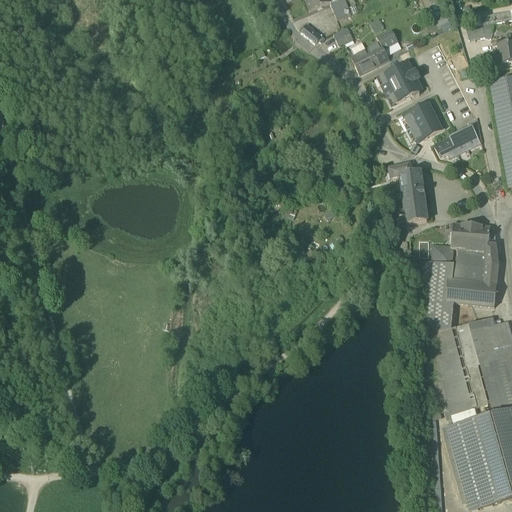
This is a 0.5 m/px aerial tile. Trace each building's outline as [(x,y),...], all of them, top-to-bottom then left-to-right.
[(330,5),(327,0),(304,0),(310,14),(329,5),(330,5)] [(427,0),(432,13),(440,11),(436,0),(427,0)] [(331,8),(337,23),(351,17),(345,3),(331,8)] [(494,28),(511,23),(511,14),(510,15),(480,20),(471,22),(473,32),(482,30),(494,28)] [(371,28),(375,35),(382,32),(378,24),(371,28)] [(315,46),(318,42),(321,39),(306,27),(300,34),(315,46)] [(494,28),(482,30),(484,42),(491,43),(494,28)] [(333,37),(336,43),(350,37),(347,30),(333,37)] [(468,45),(484,42),(482,30),(473,32),(466,33),(468,45)] [(379,46),(379,45),(384,53),(398,45),(392,34),(376,40),(379,46)] [(353,43),(350,37),(336,43),(339,49),(353,43)] [(351,51),(355,58),(365,53),(362,45),(351,51)] [(379,46),(366,52),(369,58),(371,57),(374,62),(375,61),(379,68),(389,63),(387,59),(384,53),(379,45),(379,46)] [(398,45),(384,53),(387,59),(401,51),(398,45)] [(497,48),(500,68),(511,66),(511,48),(509,49),(508,47),(497,48)] [(253,55),(255,61),(264,57),(262,52),(253,55)] [(378,69),(379,68),(375,61),(374,62),(371,57),(369,58),(366,52),(365,53),(355,58),(350,61),(359,78),(378,69)] [(384,87),(381,88),(388,102),(391,100),(394,107),(411,99),(412,101),(419,97),(419,96),(422,95),(416,84),(419,82),(415,75),(412,76),(407,65),(404,67),(403,66),(396,69),(398,72),(381,80),(384,87)] [(508,192),(511,191),(511,81),(489,86),(508,192)] [(432,104),(427,106),(431,114),(435,112),(432,104)] [(405,121),(410,132),(434,120),(431,114),(427,106),(404,118),(405,121)] [(330,121),(325,113),(311,122),(315,130),(330,121)] [(434,120),(410,132),(416,142),(417,145),(441,133),(437,126),(434,120)] [(407,134),(410,132),(405,121),(401,123),(407,134)] [(471,131),(480,147),(482,146),(477,122),(468,126),(470,131),(471,131)] [(441,123),(437,126),(441,133),(445,131),(441,123)] [(449,162),(480,147),(471,131),(470,131),(434,150),(439,161),(446,157),(449,162)] [(410,132),(407,134),(412,144),(416,142),(410,132)] [(390,181),(400,179),(399,178),(413,175),(412,171),(409,166),(388,171),(390,181)] [(420,174),(413,175),(399,178),(400,179),(405,203),(404,203),(407,227),(427,225),(420,174)] [(453,226),(450,251),(450,252),(452,252),(458,252),(458,254),(487,256),(486,258),(496,256),(494,236),(489,236),(490,229),(453,226)] [(450,269),(452,252),(450,252),(450,251),(434,249),(432,267),(450,269)] [(487,256),(458,254),(457,269),(450,269),(432,267),(418,266),(429,338),(451,332),(453,307),(445,306),(447,283),(455,284),(483,287),(485,265),(486,258),(487,256)] [(486,258),(485,265),(497,263),(496,256),(486,258)] [(485,265),(483,287),(496,289),(498,269),(497,263),(485,265)] [(494,310),(496,289),(483,287),(455,284),(447,283),(445,306),(453,307),(494,310)] [(454,429),(507,415),(495,371),(505,369),(494,329),(492,321),(451,332),(429,338),(435,358),(449,413),(454,429)] [(511,340),(508,325),(494,329),(505,369),(495,371),(507,415),(511,413),(511,340)] [(437,416),(449,413),(435,358),(425,360),(432,387),(429,388),(437,416)] [(511,413),(507,415),(454,429),(454,431),(449,433),(471,511),(478,511),(511,502),(511,413)]
